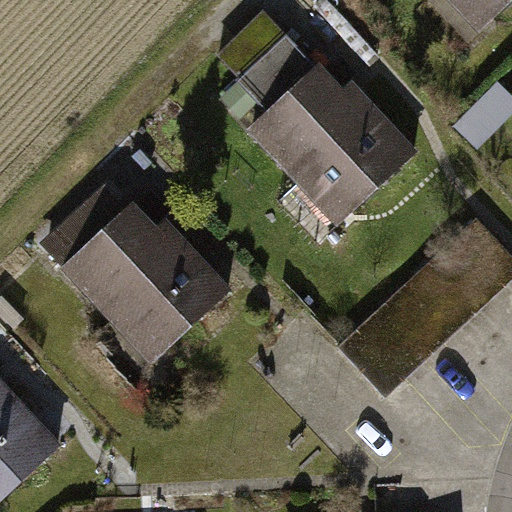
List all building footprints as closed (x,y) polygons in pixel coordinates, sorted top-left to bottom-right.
[(511,0),(420,0),(470,52),(511,11),(511,0)] [(294,27),(224,96),(306,179),(286,200),(327,241),(428,142),(363,76),(353,86),(294,27)] [(454,127),(475,149),(511,114),(511,83),(506,77),(454,127)] [(119,173),(44,245),(157,362),(244,278),(180,213),(169,224),(119,173)] [(335,349),(384,400),(511,279),(511,242),(482,211),(335,349)] [(0,511),(73,448),(1,364),(0,364),(0,511)]
